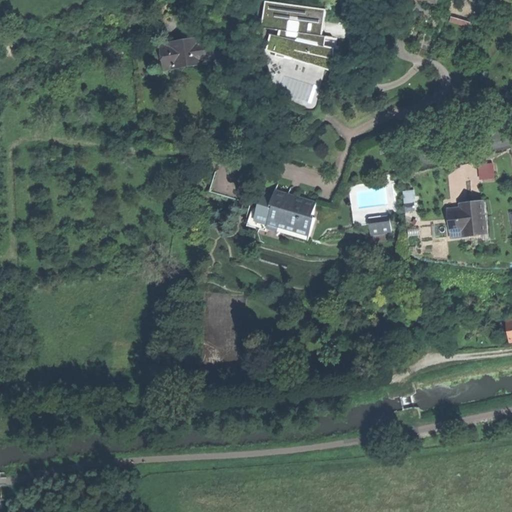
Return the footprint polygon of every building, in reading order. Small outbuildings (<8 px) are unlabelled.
[(320,45),(326,9),(270,0),(263,0),(260,28),(267,29),(263,52),(291,56),(290,65),(293,66),(294,61),(327,66),(330,47),(320,45)] [(205,45),(202,25),(186,28),(186,33),(168,36),(167,31),(159,33),(164,62),(207,54),(205,45)] [(479,162),(480,179),(496,177),(495,161),(479,162)] [(229,182),(221,179),(219,186),(214,185),(213,190),(225,194),(229,182)] [(313,220),(317,204),(304,201),(275,193),(271,209),(273,210),(269,228),(311,239),(316,221),(313,220)] [(488,233),(484,201),(471,203),(460,204),(461,209),(448,210),(451,232),(464,231),(465,236),(488,233)] [(382,231),(391,229),(390,217),(369,220),(371,236),(382,234),(382,231)] [(498,323),(502,344),(511,342),(507,322),(498,323)]
